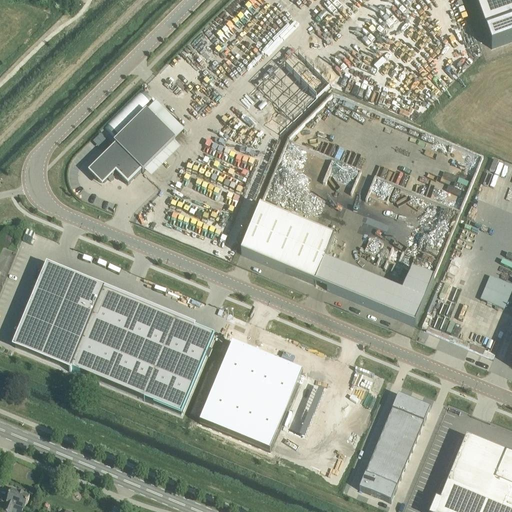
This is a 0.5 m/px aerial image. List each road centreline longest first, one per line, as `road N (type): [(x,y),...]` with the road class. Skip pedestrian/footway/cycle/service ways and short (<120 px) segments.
road 1 (unclassified): [(170,22),(44,148),(32,172),(48,205),(511,399)]
road 2 (tertiary): [(198,511),(0,429)]
